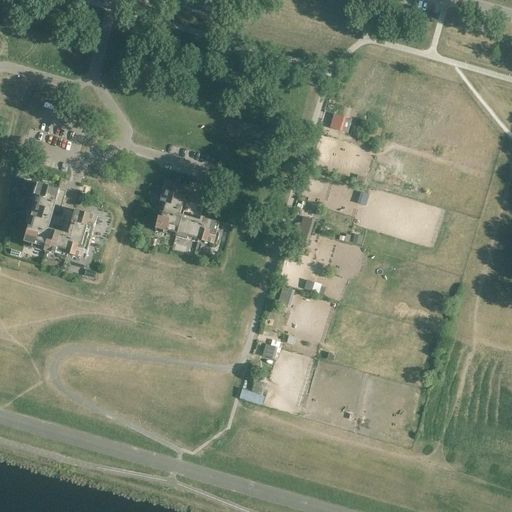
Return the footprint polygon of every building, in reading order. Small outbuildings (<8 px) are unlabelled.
[(344,117),(334,115),(330,128),(340,131),(344,117)] [(373,128),(372,135),(379,137),(381,130),(373,128)] [(163,191),(185,197),(191,199),(194,187),(164,179),(161,190),(163,191)] [(27,204),(32,206),(29,218),(32,219),(24,245),(67,257),(68,254),(86,259),(98,217),(76,210),(73,222),(69,234),(62,232),(63,228),(53,226),(52,229),(49,228),(54,212),(60,213),(66,191),(33,182),(27,204)] [(185,197),(163,191),(157,212),(160,213),(155,230),(198,243),(199,240),(216,245),(220,234),(217,233),(220,222),(204,218),(204,217),(201,216),(199,223),(187,220),(188,217),(189,217),(190,215),(189,213),(184,212),(183,215),(180,214),(185,197)] [(303,217),(300,230),(309,232),(313,220),(303,217)] [(309,232),(300,230),(296,242),(306,245),(309,232)] [(355,236),(353,243),(361,245),(362,238),(355,236)] [(309,291),(319,294),(321,287),(311,284),(309,291)] [(288,307),(292,291),(283,288),(278,304),(288,307)] [(267,346),(263,357),(273,360),(276,349),(267,346)] [(264,386),(254,383),(251,393),(261,396),(264,386)]
